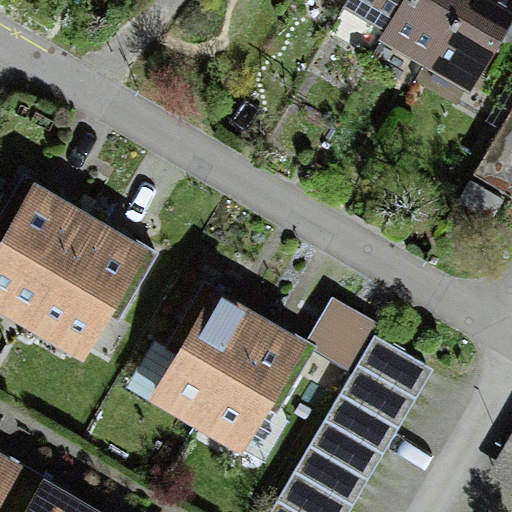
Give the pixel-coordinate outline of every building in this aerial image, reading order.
[(511,0),(372,0),(398,15),(392,25),(432,48),(476,73),(511,10),(511,0)] [(511,112),(505,124),(490,149),(476,174),(511,195),(511,112)] [(108,226),(86,214),(72,206),(30,183),(0,235),(0,291),(32,309),(103,350),(157,254),(108,226)] [(274,321),(257,312),(247,306),(213,287),(163,376),(207,401),(262,432),(313,343),(274,321)] [(342,511),(427,365),(378,336),(276,511),(342,511)] [(102,511),(86,503),(76,498),(27,470),(0,455),(0,511),(102,511)]
